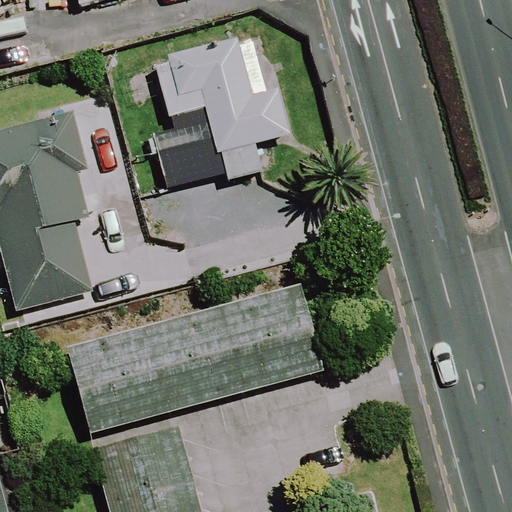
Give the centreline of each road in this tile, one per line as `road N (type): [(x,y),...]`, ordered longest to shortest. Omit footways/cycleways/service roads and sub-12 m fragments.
road 1 (secondary): [(511,340),(419,173),(371,0)]
road 2 (secondary): [(476,0),(511,137)]
